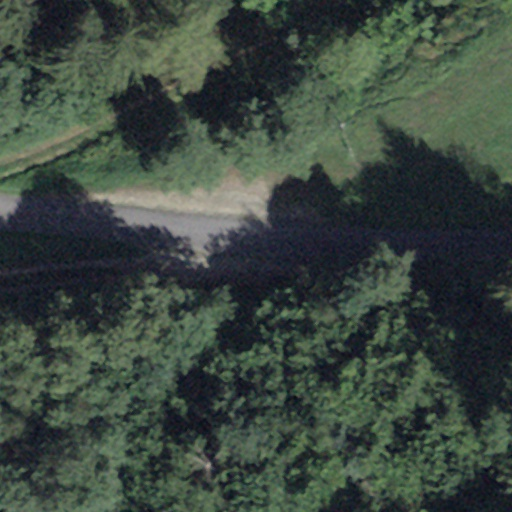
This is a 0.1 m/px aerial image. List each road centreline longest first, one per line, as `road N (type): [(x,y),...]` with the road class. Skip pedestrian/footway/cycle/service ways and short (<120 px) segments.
road 1 (unclassified): [(0,213),(511,232)]
road 2 (track): [(335,226),(0,286)]
